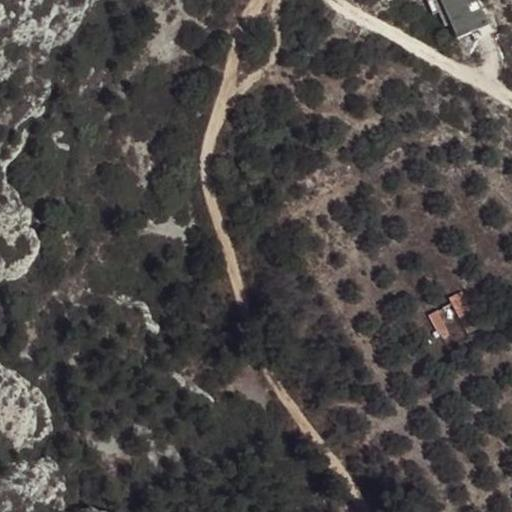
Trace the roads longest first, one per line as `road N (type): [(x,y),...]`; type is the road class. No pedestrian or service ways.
road 1 (track): [(283,0),(265,62),(225,99),(205,149),(205,185),(243,283),(245,324),(283,397),(366,511)]
road 2 (track): [(511,97),(337,0)]
